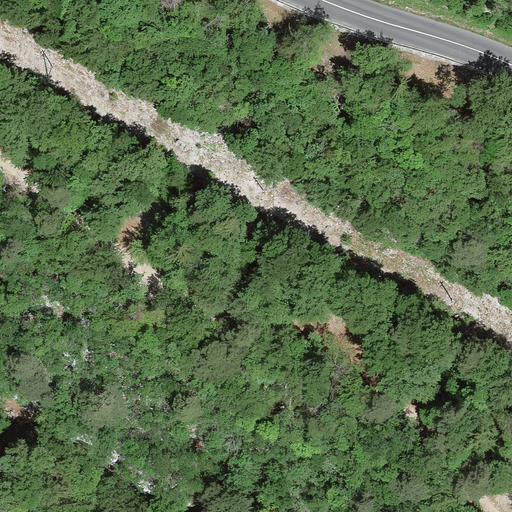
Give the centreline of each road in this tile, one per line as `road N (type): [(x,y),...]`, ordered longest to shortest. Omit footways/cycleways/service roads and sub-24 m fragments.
road 1 (track): [(436,453),(359,370),(307,338),(197,299),(143,270),(0,156)]
road 2 (secondary): [(511,65),(321,0)]
